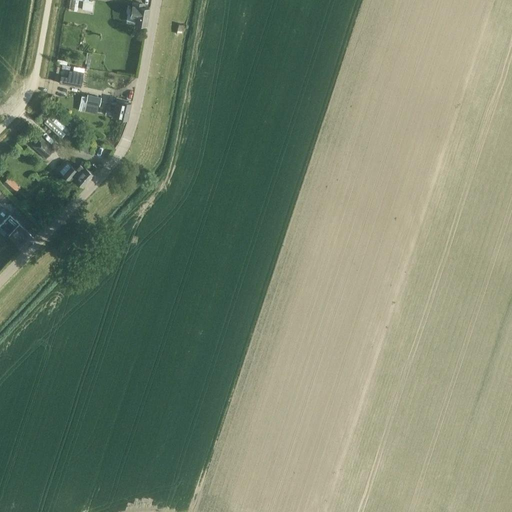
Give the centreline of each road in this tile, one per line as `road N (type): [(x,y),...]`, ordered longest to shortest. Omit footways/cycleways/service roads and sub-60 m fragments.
road 1 (unclassified): [(0,280),(130,141),(158,0)]
road 2 (unclassified): [(0,132),(32,95),(54,0)]
